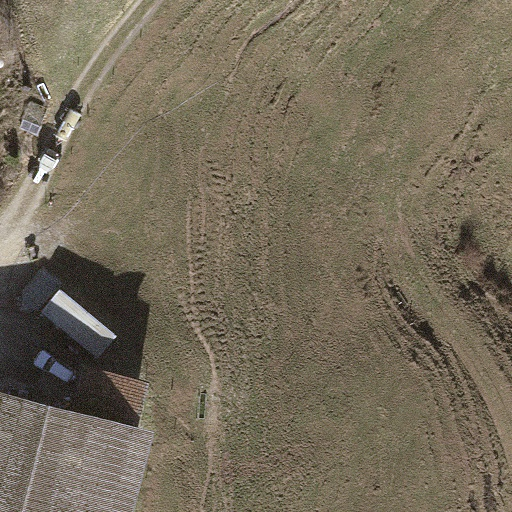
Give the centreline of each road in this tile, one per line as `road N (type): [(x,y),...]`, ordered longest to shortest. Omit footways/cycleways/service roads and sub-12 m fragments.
road 1 (track): [(469,0),(415,65),(387,162),(406,272),(493,387),(511,452)]
road 2 (track): [(0,234),(76,90),(149,0)]
